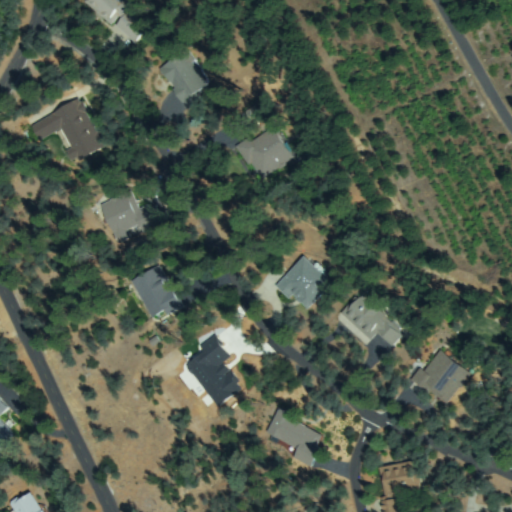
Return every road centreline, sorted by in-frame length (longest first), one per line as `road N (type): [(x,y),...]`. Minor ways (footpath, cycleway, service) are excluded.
road 1 (residential): [(102,511),(0,296),(13,67),(44,49)]
road 2 (residential): [(44,49),(115,94),(238,318)]
road 3 (residential): [(238,318),(309,388),(368,430)]
road 4 (residential): [(368,430),(511,496)]
